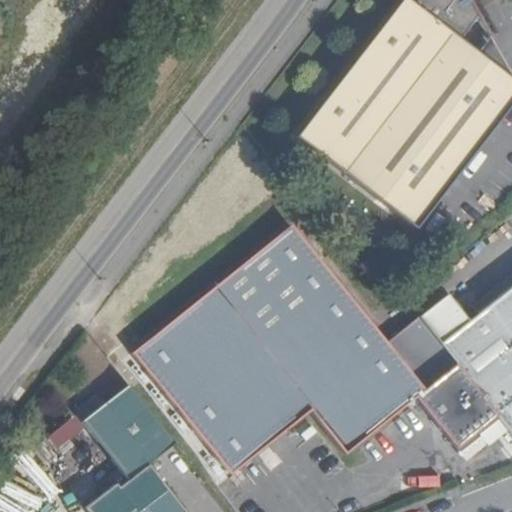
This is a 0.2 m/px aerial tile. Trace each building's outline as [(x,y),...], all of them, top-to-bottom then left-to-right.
[(406,0),(402,0),(293,138),(412,231),(511,104),(511,82),(490,42),(477,57),(461,43),(479,22),(466,0),(410,0),(410,1),(406,0)] [(477,57),(490,42),(479,22),(461,43),(477,57)] [(511,288),(469,322),(448,295),(385,344),(292,225),(131,350),(227,472),(307,410),(342,454),(455,365),(511,437),(511,288)] [(173,440),(128,383),(79,421),(125,479),(115,486),(112,482),(83,505),(88,511),(184,511),(185,511),(146,461),(173,440)] [(74,417),(45,437),(56,452),(84,432),(74,417)]
